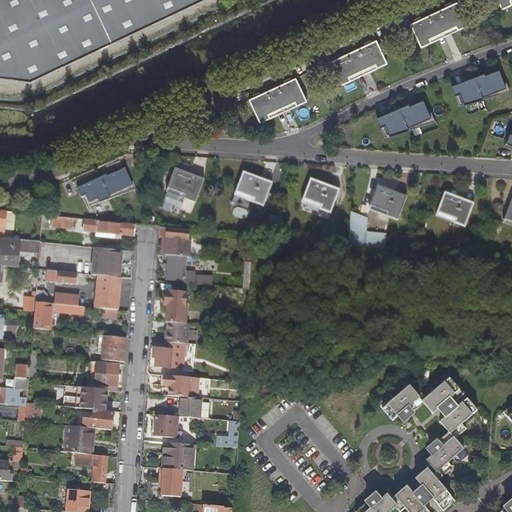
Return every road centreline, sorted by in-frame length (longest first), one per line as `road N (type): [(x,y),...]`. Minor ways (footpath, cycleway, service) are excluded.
road 1 (residential): [(121,137),(417,0)]
road 2 (residential): [(146,227),(123,511)]
road 3 (residential): [(276,151),(400,87),(511,45)]
road 4 (residential): [(276,151),(511,168)]
road 5 (residential): [(121,137),(276,151)]
road 6 (residential): [(0,180),(47,172),(121,137)]
road 7 (residential): [(370,474),(393,481),(415,459),(399,430),(373,433)]
